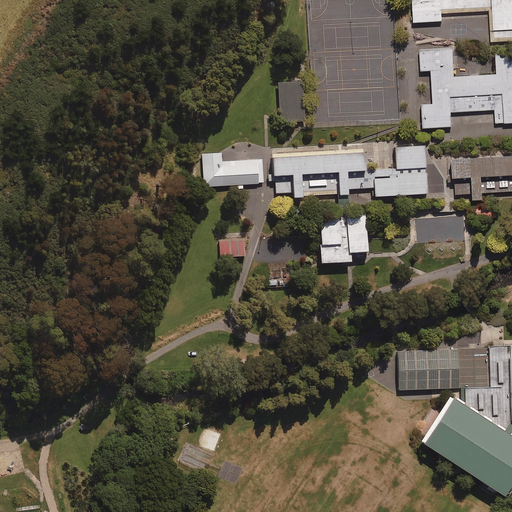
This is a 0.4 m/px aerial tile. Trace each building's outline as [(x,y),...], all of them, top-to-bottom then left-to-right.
[(491,41),(511,40),(511,0),(413,0),(411,0),(413,23),(447,21),(447,12),(489,9),(491,41)] [(423,128),(454,127),(453,113),(493,111),(493,124),(511,123),(511,55),(497,56),(498,75),(455,77),(454,49),(420,50),(421,72),(432,71),(434,104),(422,104),(423,128)] [(290,83),(279,84),(281,119),(281,122),(306,121),(304,82),(290,83)] [(360,149),(272,154),(273,174),(271,174),(268,174),(269,181),(274,181),(275,194),(372,189),(372,196),(428,193),(425,145),(393,147),(394,164),(361,166),(360,149)] [(219,153),(201,154),(203,185),(261,183),(260,162),(223,163),(222,153),(219,153)] [(511,156),(447,160),(449,196),(511,192),(511,156)] [(496,205),(476,206),(476,218),(496,218),(496,205)] [(432,215),(415,216),(415,224),(410,224),(411,242),(417,242),(417,246),(425,246),(426,262),(467,260),(465,218),(447,219),(447,215),(440,216),(440,218),(432,219),(432,215)] [(368,216),(319,218),(322,264),(353,262),(352,253),(369,252),(369,239),(369,232),(368,216)] [(243,239),(219,241),(220,259),(244,258),(243,239)] [(489,389),(463,389),(463,394),(464,403),(506,431),(511,421),(510,359),(510,345),(488,346),(488,349),(489,389)] [(488,349),(457,350),(457,364),(458,390),(489,389),(488,349)] [(397,353),(399,392),(458,390),(457,364),(457,350),(397,353)] [(464,403),(456,398),(429,438),(425,444),(483,482),(506,497),(511,487),(511,420),(511,421),(506,431),(464,403)]
